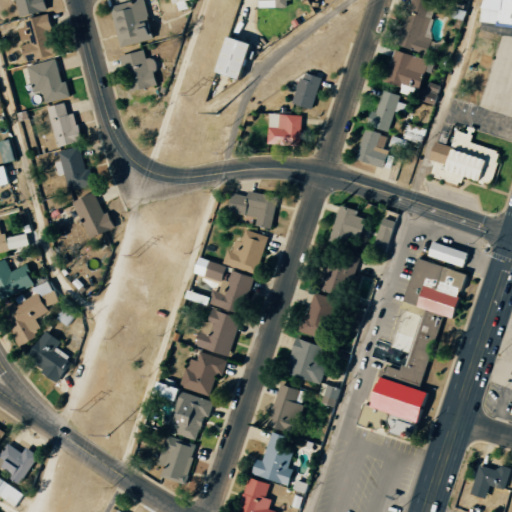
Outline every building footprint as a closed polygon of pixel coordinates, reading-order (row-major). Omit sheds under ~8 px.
[(48,0),(45,0),(41,1),(40,0),(18,0),(22,17),(51,11),(48,0)] [(119,47),(152,38),(141,0),(137,0),(108,8),(119,47)] [(175,3),(176,10),(186,9),(185,0),(168,0),(169,3),(175,3)] [(257,0),(257,8),(289,7),(288,0),(257,0)] [(426,53),(437,5),(418,0),(409,0),(398,46),(426,53)] [(511,0),(482,0),(480,22),(511,26),(511,0)] [(61,54),(52,14),(26,20),(28,27),(21,28),(25,43),(29,61),(61,54)] [(211,72),(235,79),(246,43),(222,36),(211,72)] [(128,92),(157,85),(149,57),(144,59),(141,49),(118,55),(128,92)] [(433,62),(394,49),(383,82),(402,88),(401,91),(421,98),(433,62)] [(73,97),(69,81),(64,82),(59,59),(30,65),(36,93),(46,91),(48,102),(73,97)] [(320,78),(300,72),(291,103),(311,109),(320,78)] [(401,96),(384,90),(377,113),(370,111),(366,124),(390,131),(396,110),(404,112),(406,104),(399,102),(401,96)] [(85,141),(78,112),(70,114),(67,103),(50,107),(60,147),(85,141)] [(299,145),(300,115),(267,114),(267,144),(299,145)] [(443,130),(439,142),(436,141),(430,158),(436,161),(431,175),(457,184),(458,182),(461,183),(465,176),(478,180),(479,183),(484,184),(484,181),(493,178),(499,162),(496,161),(499,151),(471,142),(473,135),(471,135),(473,131),(476,132),(476,128),(468,126),(467,128),(469,130),(468,133),(457,130),(451,146),(446,144),(450,132),(443,130)] [(388,150),(385,149),(388,135),(364,129),(356,160),(384,167),(388,150)] [(61,151),(63,161),(58,163),(61,176),(67,174),(71,191),(97,185),(93,169),(88,170),(83,146),(61,151)] [(0,167),(0,186),(13,183),(9,165),(0,167)] [(261,216),(259,226),(272,228),(276,196),(245,192),(245,195),(236,194),(233,213),(261,216)] [(77,201),(91,239),(119,229),(112,212),(106,214),(98,193),(77,201)] [(357,210),(339,205),(329,238),(356,246),(364,218),(355,216),(357,210)] [(396,221),(382,217),(369,257),(383,262),(396,221)] [(270,235),(247,230),(245,241),(239,239),(236,251),(230,249),(226,265),(260,273),(270,235)] [(461,267),(465,253),(430,241),(425,256),(461,267)] [(358,259),(340,251),(327,279),(344,288),(358,259)] [(414,254),(467,273),(452,317),(441,313),(415,389),(425,392),(414,423),(367,407),(382,365),(402,372),(423,311),(397,302),(414,254)] [(232,266),(204,258),(197,284),(217,290),(219,280),(227,282),(232,266)] [(0,263),(0,288),(2,287),(7,298),(38,285),(29,264),(13,271),(8,260),(0,263)] [(214,297),(194,290),(191,298),(244,315),(256,277),(235,270),(231,282),(226,280),(222,291),(216,289),(214,297)] [(61,300),(51,281),(36,289),(37,293),(19,302),(23,310),(6,319),(20,345),(44,332),(37,319),(51,312),(49,307),(61,300)] [(304,333),(329,340),(341,301),(316,293),(304,333)] [(199,347),(233,355),(243,317),(215,310),(210,330),(203,329),(199,347)] [(58,349),(63,339),(45,331),(29,362),(63,379),(75,357),(58,349)] [(329,364),(323,362),(328,347),(299,337),(288,372),(322,384),(329,364)] [(230,360),(202,352),(200,361),(192,358),(183,387),(212,396),(219,374),(225,375),(230,360)] [(310,392),(283,383),(270,425),(298,433),(310,392)] [(327,395),(325,402),(338,406),(343,388),(324,383),(321,394),(327,395)] [(202,440),(214,399),(162,384),(159,393),(179,399),(170,432),(202,440)] [(161,464),(167,466),(164,477),(188,484),(199,446),(169,437),(161,464)] [(0,466),(24,483),(43,456),(30,447),(26,453),(12,443),(0,460),(0,466)] [(469,495),(485,499),(488,486),(505,490),(510,468),(498,465),(497,470),(476,465),(469,495)] [(0,495),(18,508),(28,494),(0,475),(0,495)] [(275,500),(269,498),(273,484),(252,477),(240,511),(278,511),(272,510),(275,500)]
